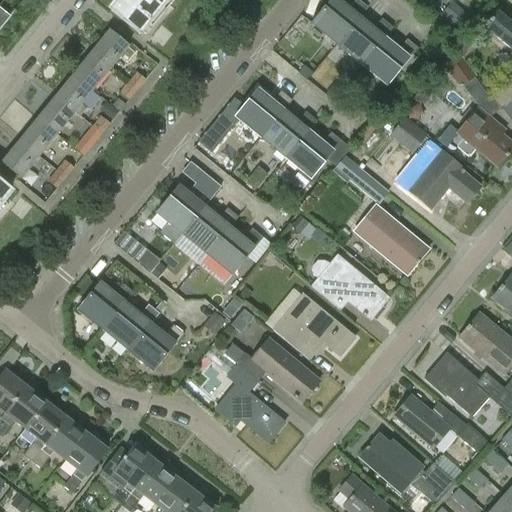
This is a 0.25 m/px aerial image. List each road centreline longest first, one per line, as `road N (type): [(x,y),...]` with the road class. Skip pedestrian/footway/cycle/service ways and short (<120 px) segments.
road 1 (residential): [(280,496),(511,209)]
road 2 (residential): [(280,496),(174,405),(121,400),(20,328)]
road 3 (residential): [(253,43),(361,130)]
road 4 (residential): [(174,139),(283,224)]
road 5 (residential): [(95,236),(200,321)]
road 6 (residential): [(95,236),(174,139)]
road 7 (residential): [(174,139),(253,43)]
